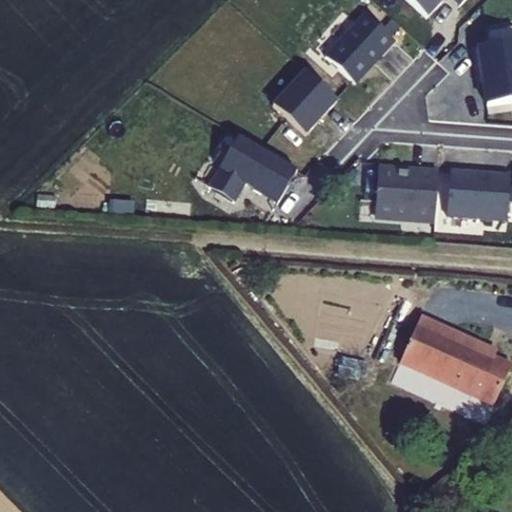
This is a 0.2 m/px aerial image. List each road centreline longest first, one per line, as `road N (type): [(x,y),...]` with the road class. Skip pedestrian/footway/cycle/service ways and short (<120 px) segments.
road 1 (track): [(511,267),(4,222)]
road 2 (residential): [(511,139),(372,129)]
